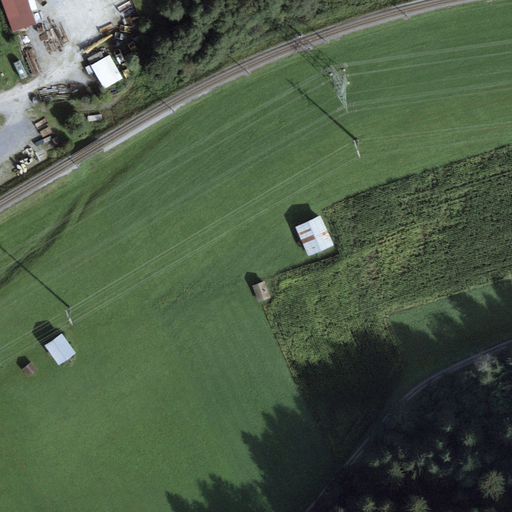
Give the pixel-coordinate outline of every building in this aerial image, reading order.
[(37,24),(27,0),(0,0),(13,33),(37,24)] [(122,78),(109,55),(91,65),(104,88),(122,78)] [(320,216),(295,227),(309,257),(334,245),(320,216)] [(265,281),(252,286),(259,302),(271,298),(265,281)] [(76,354),(62,334),(45,346),(60,366),(76,354)] [(38,371),(31,363),(23,369),(30,378),(38,371)]
